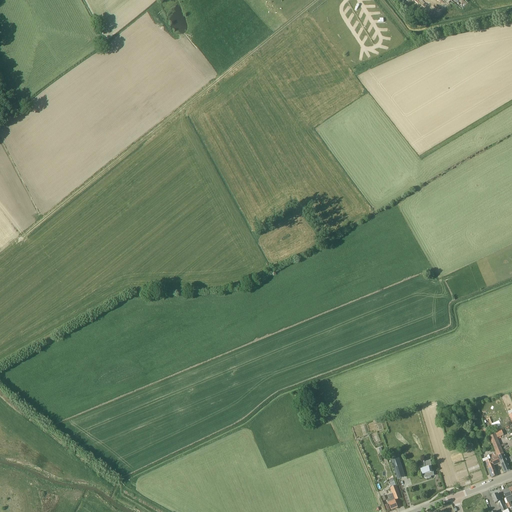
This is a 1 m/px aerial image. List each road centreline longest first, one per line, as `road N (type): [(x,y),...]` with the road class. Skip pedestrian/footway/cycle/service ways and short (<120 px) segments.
road 1 (track): [(511,246),(439,283),(447,312),(442,327),(274,391),(238,420),(188,443)]
road 2 (track): [(22,236),(320,0)]
road 3 (track): [(266,274),(413,189),(420,156),(511,103)]
